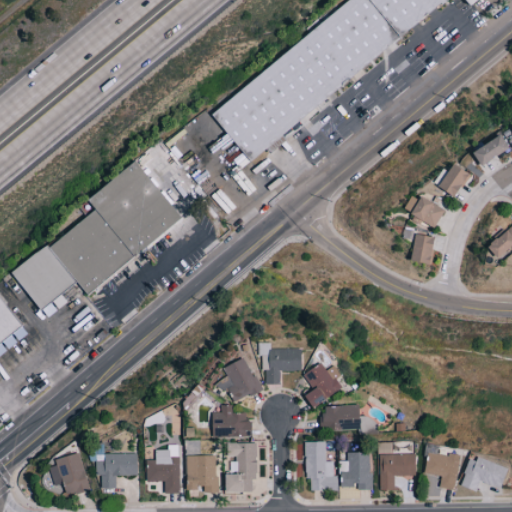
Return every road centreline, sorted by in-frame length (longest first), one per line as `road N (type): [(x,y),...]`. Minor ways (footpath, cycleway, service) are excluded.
road 1 (secondary): [(67,395),(511,30)]
road 2 (tertiary): [(0,510),(511,509)]
road 3 (motorway): [(0,171),(213,0)]
road 4 (residential): [(296,213),(401,292),(440,304),(511,307)]
road 5 (motorway): [(140,0),(0,114)]
road 6 (residential): [(440,304),(474,209),(511,173)]
